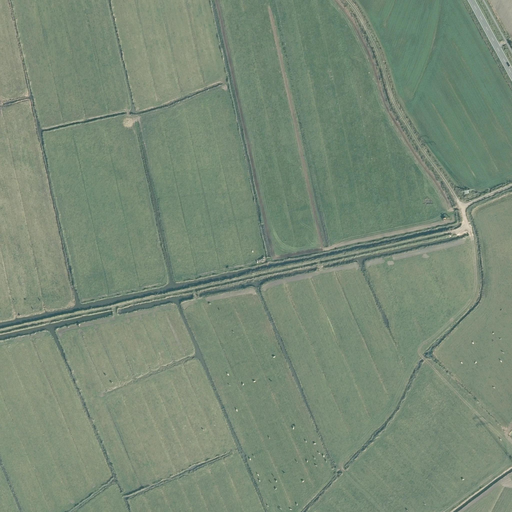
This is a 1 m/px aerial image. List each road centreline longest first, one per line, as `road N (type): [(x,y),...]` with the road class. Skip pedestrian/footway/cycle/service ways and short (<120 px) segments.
road 1 (unclassified): [(0,332),(462,230),(461,207),(511,185)]
road 2 (track): [(461,207),(400,112),(346,0)]
